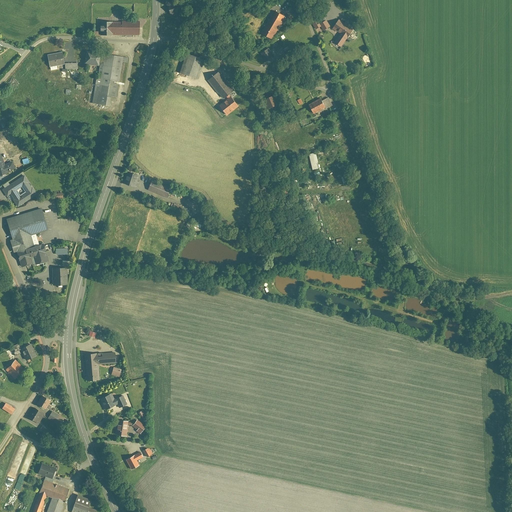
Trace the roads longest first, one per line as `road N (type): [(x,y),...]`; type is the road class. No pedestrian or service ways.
road 1 (track): [(511,289),(328,258),(226,276),(128,265),(77,277)]
road 2 (track): [(511,360),(427,288),(329,86)]
road 3 (primary): [(67,335),(79,268),(153,41)]
road 4 (residential): [(174,41),(323,90),(329,86),(298,0)]
road 5 (primary): [(115,511),(73,404),(67,335)]
road 6 (residential): [(153,41),(44,39),(0,82)]
road 7 (unclassified): [(67,335),(43,337),(0,229)]
